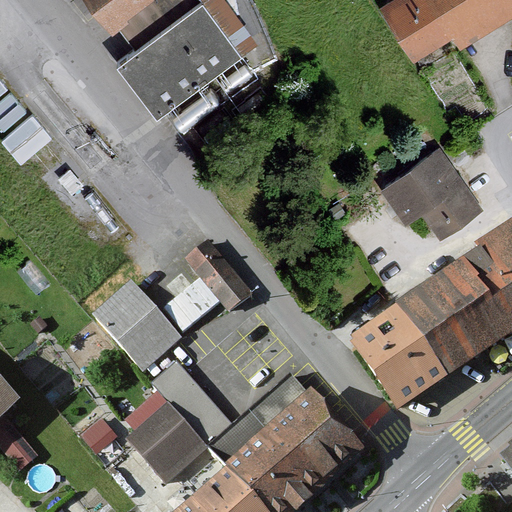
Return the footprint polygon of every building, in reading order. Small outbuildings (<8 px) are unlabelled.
[(92,0),(130,49),(110,64),(153,121),(244,52),(204,0),(199,0),(194,5),(190,0),(92,0)] [(511,0),(383,0),(409,50),(453,27),(457,36),(511,7),(511,0)] [(3,133),(22,156),(52,131),(33,108),(3,133)] [(437,145),(379,185),(403,220),(419,210),(436,235),(479,205),(437,145)] [(511,328),(511,230),(399,312),(445,376),(493,342),(511,328)] [(244,299),(200,248),(180,265),(224,316),(244,299)] [(175,345),(125,288),(87,321),(137,378),(162,356),(175,345)] [(445,376),(399,312),(351,346),(397,410),(441,379),(445,376)] [(338,482),(365,456),(360,450),(338,426),(329,417),(320,406),(311,396),(301,386),(289,373),(231,429),(171,365),(148,386),(166,406),(207,450),(227,471),(264,511),(304,511),(307,510),(331,487),(338,482)] [(0,424),(19,407),(0,386),(0,424)] [(167,486),(207,450),(166,406),(127,439),(167,486)] [(101,418),(81,436),(97,454),(117,437),(101,418)] [(264,511),(227,471),(198,498),(182,511),(264,511)]
